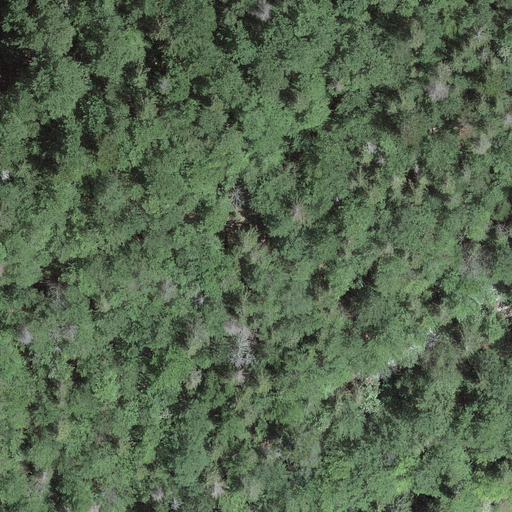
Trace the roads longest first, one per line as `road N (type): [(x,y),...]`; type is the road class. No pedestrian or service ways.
road 1 (track): [(511,5),(189,189),(0,259)]
road 2 (track): [(0,75),(126,0)]
